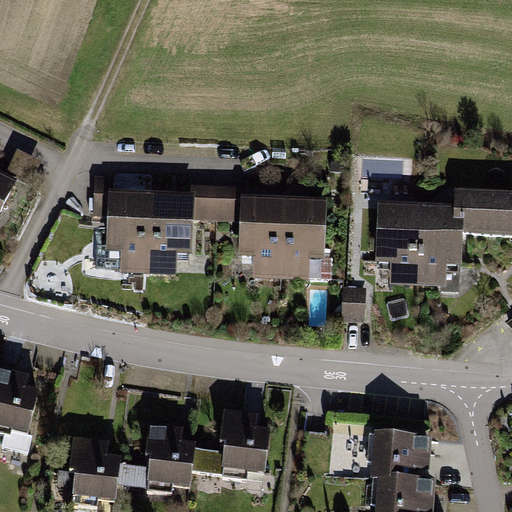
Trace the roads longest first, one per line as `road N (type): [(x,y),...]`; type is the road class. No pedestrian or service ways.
road 1 (residential): [(0,319),(159,354),(466,387)]
road 2 (track): [(149,0),(71,165)]
road 3 (residential): [(492,511),(466,387)]
